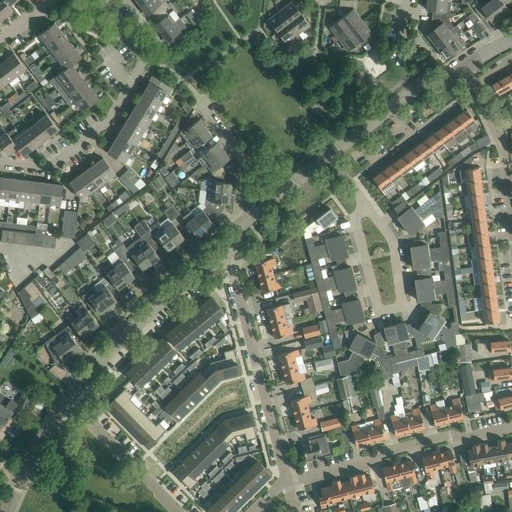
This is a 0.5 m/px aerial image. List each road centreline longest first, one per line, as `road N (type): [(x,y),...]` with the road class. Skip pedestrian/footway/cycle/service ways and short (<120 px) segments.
road 1 (residential): [(102,0),(142,54),(111,117),(51,165),(0,166)]
road 2 (residential): [(287,482),(227,251)]
road 3 (residential): [(287,482),(511,426)]
road 4 (residential): [(20,475),(80,380),(144,319)]
road 5 (residential): [(328,156),(420,84),(440,84),(462,68)]
road 6 (residential): [(238,226),(243,165),(199,105)]
road 7 (residential): [(182,511),(89,418)]
road 8 (residential): [(396,307),(377,305),(355,220),(367,206)]
road 9 (residential): [(144,319),(132,297),(188,250),(209,264)]
